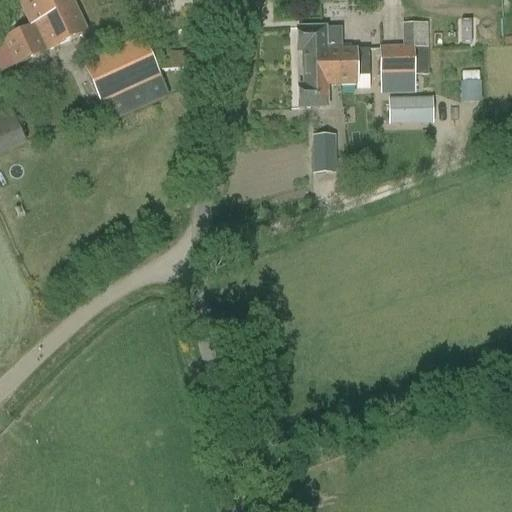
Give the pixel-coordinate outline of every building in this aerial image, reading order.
[(0,34),(0,70),(1,72),(86,34),(70,0),(16,0),(30,28),(4,39),(2,34),(0,34)] [(379,25),(380,43),(431,42),(430,8),(404,8),(404,25),(379,25)] [(301,53),(302,71),(326,70),(326,74),(334,74),(333,52),(326,52),(325,30),(295,31),(295,54),(301,53)] [(100,107),(110,126),(168,99),(159,81),(142,41),(82,67),(100,107)] [(355,51),(333,52),(334,74),(337,74),(337,83),(339,83),(339,88),(356,87),(357,92),(368,92),(368,78),(368,51),(355,52),(355,51)] [(160,55),(161,73),(186,71),(187,54),(160,55)] [(326,70),(302,71),(303,88),(296,89),(298,110),(327,110),(326,88),(339,88),(339,83),(337,83),(337,74),(334,74),(326,74),(326,70)] [(481,84),(461,84),(461,104),(482,103),(481,84)] [(389,103),(389,126),(431,125),(431,102),(389,103)] [(8,110),(0,114),(0,158),(25,146),(8,110)] [(312,138),(312,140),(312,176),(336,176),(335,138),(312,138)]
